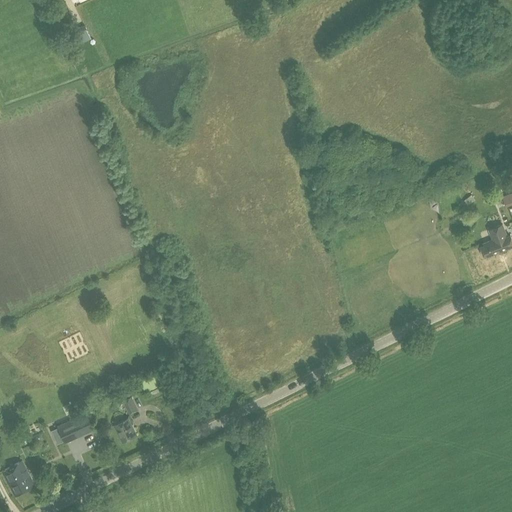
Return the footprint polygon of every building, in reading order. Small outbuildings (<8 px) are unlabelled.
[(73,35),(77,45),(92,38),(88,29),(73,35)] [(511,192),(502,196),(506,206),(511,204),(511,192)] [(471,195),(465,200),(468,205),(475,200),(471,195)] [(481,247),(484,256),(511,245),(511,238),(511,235),(507,236),(502,224),(489,229),(494,241),(481,247)] [(124,399),(130,412),(138,408),(131,396),(124,399)] [(85,411),(56,424),(57,426),(64,440),(64,442),(93,429),(93,427),(86,413),(85,411)] [(114,424),(123,441),(137,434),(128,417),(114,424)] [(2,471),(15,496),(35,486),(22,460),(2,471)]
